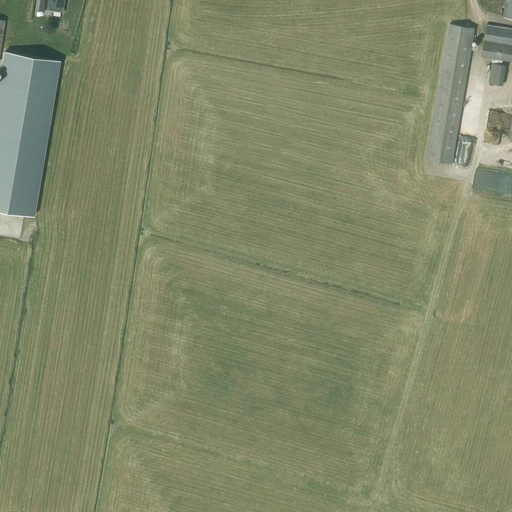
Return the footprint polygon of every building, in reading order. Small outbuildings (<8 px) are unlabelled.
[(62,7),(63,0),(39,0),(39,8),(46,9),(47,4),(62,7)] [(511,16),(511,0),(505,0),(503,15),(511,16)] [(452,164),(474,28),(449,24),(427,160),(452,164)] [(511,62),(511,29),(487,25),(481,57),(492,59),(488,84),(502,86),(506,66),(501,65),(502,61),(511,62)] [(0,210),(34,216),(60,61),(4,51),(0,74),(0,210)] [(494,141),(497,129),(483,125),(480,136),(494,141)]
